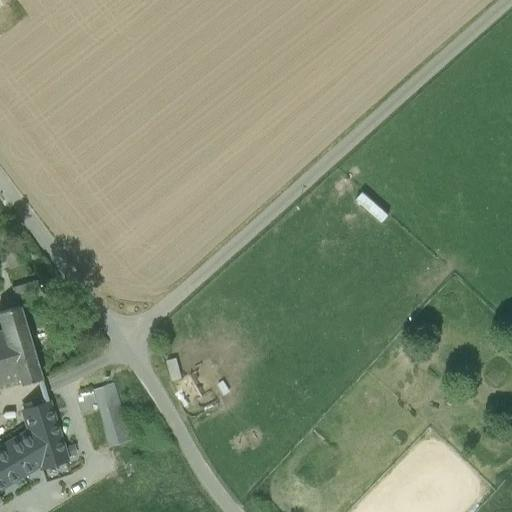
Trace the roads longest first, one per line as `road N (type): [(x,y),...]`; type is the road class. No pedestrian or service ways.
road 1 (unclassified): [(511,1),(124,345)]
road 2 (unclassified): [(124,345),(0,185)]
road 3 (unclassified): [(233,511),(124,345)]
